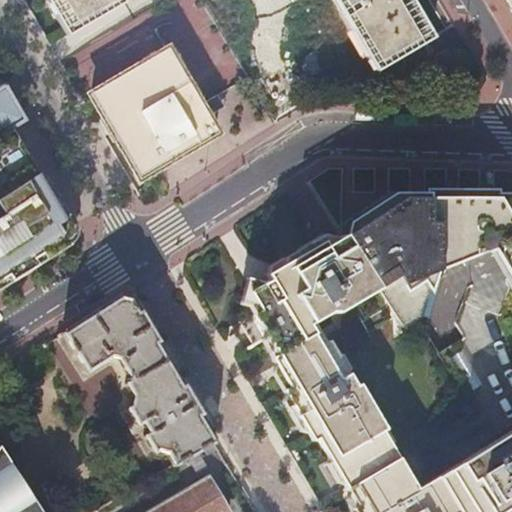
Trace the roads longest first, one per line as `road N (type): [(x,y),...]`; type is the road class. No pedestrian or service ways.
road 1 (residential): [(130,249),(315,139),(511,143)]
road 2 (residential): [(130,249),(0,22)]
road 3 (residential): [(0,334),(130,249)]
